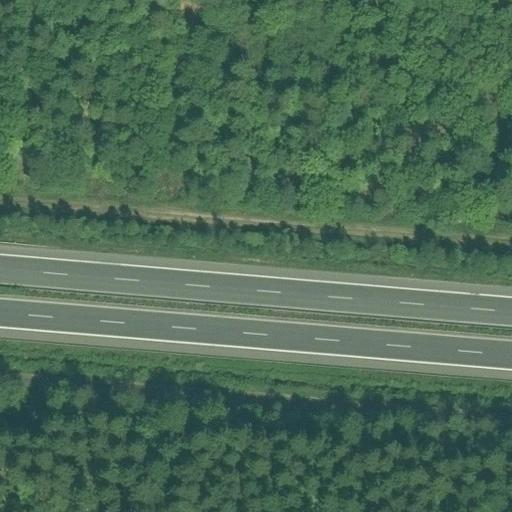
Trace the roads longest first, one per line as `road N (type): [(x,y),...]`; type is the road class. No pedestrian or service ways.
road 1 (track): [(0,201),(511,245)]
road 2 (trunk): [(0,316),(511,359)]
road 3 (trunk): [(511,314),(0,272)]
